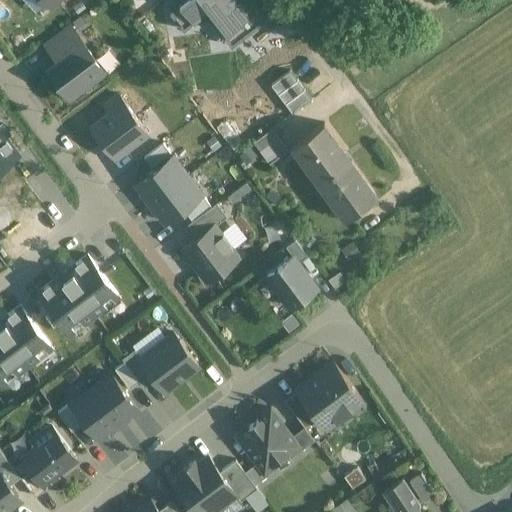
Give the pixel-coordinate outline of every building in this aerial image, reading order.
[(264,21),(247,0),(185,0),(169,13),(183,31),(210,10),(236,43),(264,21)] [(73,22),(46,42),(60,61),(48,70),(67,96),(107,66),(73,22)] [(291,111),(312,99),(293,68),(272,81),(291,111)] [(113,110),(97,123),(120,152),(150,128),(122,92),(108,103),(113,110)] [(378,198),(324,123),(293,145),(347,220),(378,198)] [(0,170),(22,154),(0,124),(0,170)] [(272,128),(253,142),(270,164),(288,150),(272,128)] [(134,184),(151,207),(189,180),(163,144),(143,158),(152,171),(134,184)] [(190,221),(209,208),(189,180),(151,207),(166,228),(186,214),(190,221)] [(186,224),(194,236),(217,220),(227,213),(219,201),(209,208),(190,221),(186,224)] [(194,236),(179,247),(206,284),(244,258),(217,220),(194,236)] [(89,252),(37,290),(71,336),(123,298),(89,252)] [(290,253),(262,275),(289,310),(317,287),(290,253)] [(21,302),(0,317),(0,381),(3,387),(55,349),(21,302)] [(133,347),(121,356),(124,359),(142,383),(153,375),(163,389),(200,362),(173,326),(137,353),(133,347)] [(131,391),(142,383),(124,359),(91,383),(123,427),(145,410),(131,391)] [(339,364),(303,391),(312,404),(327,424),(339,414),(343,419),(357,409),(354,404),(363,397),(339,364)] [(123,427),(91,383),(57,408),(74,431),(83,425),(99,445),(123,427)] [(327,424),(312,404),(295,416),(304,428),(310,436),(327,424)] [(269,406),(252,419),(281,457),(298,444),(292,436),(269,406)] [(252,419),(235,432),(257,461),(264,470),(281,457),(252,419)] [(52,424),(12,454),(26,472),(16,480),(27,495),(77,458),(52,424)] [(304,428),(292,436),(298,444),(302,450),(314,441),(310,436),(304,428)] [(181,471),(169,479),(193,511),(210,511),(237,493),(221,470),(206,451),(193,461),(190,456),(177,466),(181,471)] [(234,461),(221,470),(237,493),(241,498),(254,488),(234,461)] [(257,461),(245,470),(256,484),(268,475),(264,470),(257,461)] [(2,462),(0,463),(0,511),(16,500),(6,487),(15,480),(2,462)] [(435,497),(421,474),(410,482),(424,504),(435,497)] [(406,511),(418,504),(402,480),(384,491),(398,511),(406,511)] [(149,496),(126,511),(160,511),(159,509),(149,496)] [(355,511),(348,499),(334,507),(336,511),(355,511)] [(180,511),(172,500),(159,509),(160,511),(180,511)]
